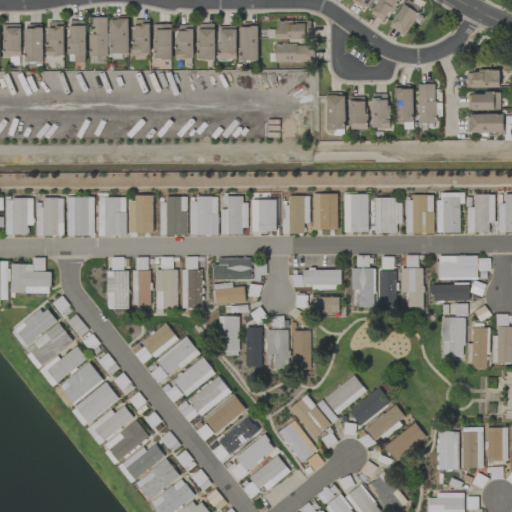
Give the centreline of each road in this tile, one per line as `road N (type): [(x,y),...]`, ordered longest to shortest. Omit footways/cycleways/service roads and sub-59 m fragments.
road 1 (residential): [(480,14),(457,47),(419,62),(324,5),(0,4)]
road 2 (residential): [(511,243),(0,248)]
road 3 (residential): [(248,511),(70,284),(73,248)]
road 4 (residential): [(0,149),(301,153)]
road 5 (residential): [(338,15),(336,65),(345,71),(377,74),(389,47)]
